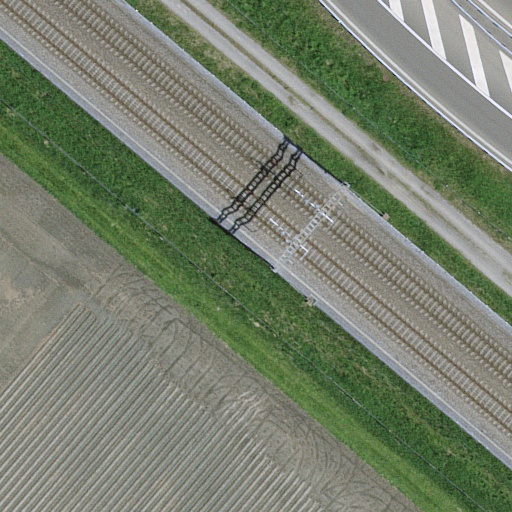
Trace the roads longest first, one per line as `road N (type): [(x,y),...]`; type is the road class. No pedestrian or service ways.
road 1 (track): [(177,0),(511,287)]
road 2 (motorway): [(355,0),(417,62),(511,135)]
